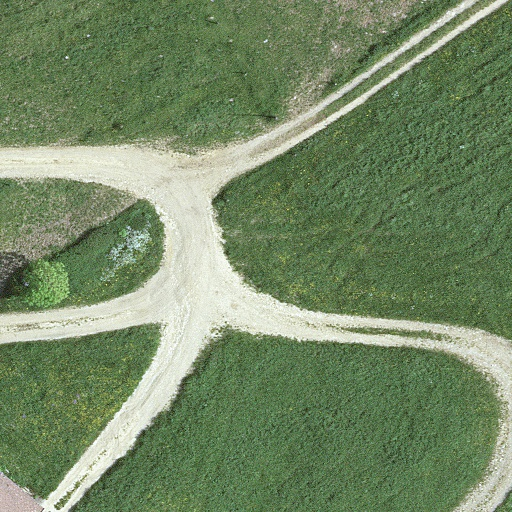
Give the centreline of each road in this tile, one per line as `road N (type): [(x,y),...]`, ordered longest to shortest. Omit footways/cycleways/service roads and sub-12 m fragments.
road 1 (track): [(0,158),(86,153),(196,177),(332,105),(477,0)]
road 2 (track): [(196,177),(206,278),(257,318),(443,324),(492,341),(511,361)]
